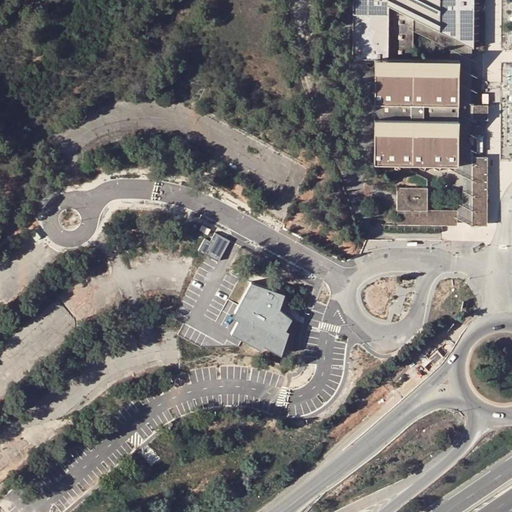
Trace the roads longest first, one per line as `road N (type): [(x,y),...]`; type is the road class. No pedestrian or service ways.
road 1 (unknown): [(267,238),(288,194),(284,172),(157,120),(113,122),(73,139),(68,149),(84,205)]
road 2 (secondary): [(279,511),(406,399)]
road 3 (trunk): [(478,409),(462,446),(381,511)]
